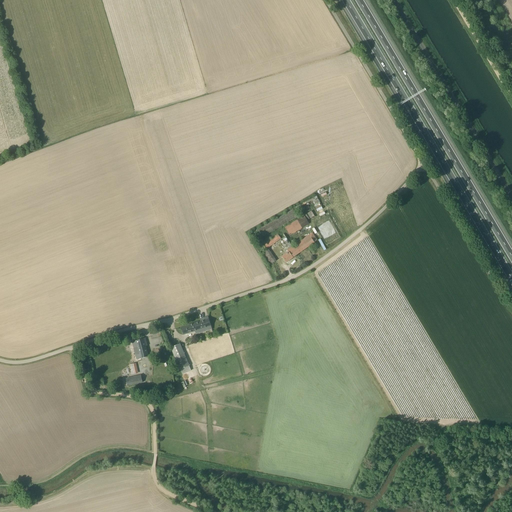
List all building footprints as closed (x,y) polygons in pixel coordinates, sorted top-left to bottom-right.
[(262,237),(298,217),(293,210),(258,230),(262,237)] [(290,236),(309,224),(304,216),(285,227),(290,236)] [(286,262),(293,258),(293,257),(317,240),(312,233),(287,250),(288,252),(282,256),(286,262)] [(277,234),(264,244),(268,249),(281,239),(277,234)] [(269,248),(262,253),(270,264),(277,260),(269,248)] [(204,332),(212,329),(208,317),(200,319),(200,321),(181,327),(183,335),(195,331),(203,329),(204,332)] [(141,358),(148,356),(144,342),(146,342),(145,338),(132,342),(137,358),(141,357),(141,358)] [(180,370),(189,366),(180,344),(171,347),(180,370)] [(131,375),(138,373),(135,363),(129,365),(131,375)] [(137,384),(142,383),(140,376),(126,379),(127,386),(137,384)]
